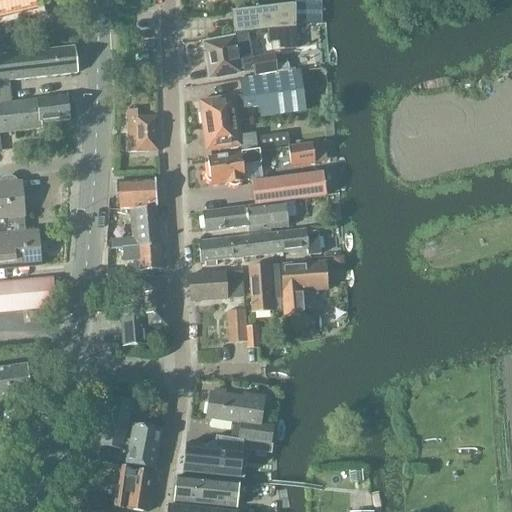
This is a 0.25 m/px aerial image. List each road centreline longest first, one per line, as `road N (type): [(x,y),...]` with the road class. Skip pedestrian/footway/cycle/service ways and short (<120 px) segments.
road 1 (residential): [(185,373),(171,0)]
road 2 (tertiary): [(74,321),(98,0)]
road 3 (tertiary): [(33,511),(67,364)]
road 4 (residential): [(158,511),(185,373)]
